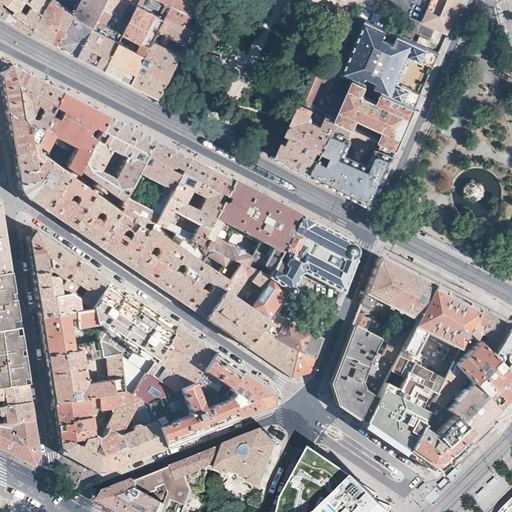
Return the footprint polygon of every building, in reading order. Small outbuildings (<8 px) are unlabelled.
[(0,0),(0,2),(13,12),(28,23),(35,28),(50,0),(0,0)] [(50,39),(59,44),(76,13),(56,0),(50,0),(35,28),(42,33),(41,35),(50,39)] [(71,50),(80,54),(108,0),(82,0),(76,13),(59,44),(71,50)] [(108,0),(80,54),(93,61),(105,68),(120,40),(125,31),(141,0),(108,0)] [(208,0),(141,0),(125,31),(144,41),(140,50),(120,40),(105,68),(119,75),(132,82),(167,15),(194,29),(208,0)] [(461,0),(431,0),(422,22),(447,33),(456,12),(461,0)] [(17,22),(41,35),(42,33),(35,28),(28,23),(13,12),(0,2),(0,13),(9,18),(17,22)] [(149,90),(161,96),(194,29),(167,15),(132,82),(149,90)] [(434,65),(439,52),(432,48),(365,20),(343,72),(344,73),(353,76),(416,105),(422,92),(398,81),(410,54),(434,65)] [(144,41),(125,31),(120,40),(140,50),(144,41)] [(432,40),(421,35),(419,42),(429,46),(432,40)] [(439,52),(442,44),(435,41),(432,48),(439,52)] [(317,60),(299,100),(310,105),(321,78),(331,83),(336,69),(317,60)] [(0,71),(0,81),(2,93),(5,113),(26,125),(32,128),(41,133),(50,116),(54,107),(62,92),(50,85),(33,77),(14,67),(11,65),(0,71)] [(407,126),(416,105),(353,76),(340,107),(335,117),(338,118),(353,125),(354,125),(358,116),(383,128),(379,137),(382,138),(398,146),(407,126)] [(41,151),(45,153),(61,165),(70,171),(74,173),(77,175),(79,170),(95,139),(91,137),(91,134),(90,133),(88,133),(90,130),(92,130),(94,130),(95,129),(99,131),(107,115),(82,102),(62,92),(54,107),(58,110),(58,112),(60,114),(58,118),(56,117),(54,118),(50,116),(41,133),(34,146),(36,147),(41,151)] [(299,100),(276,155),(295,165),(310,173),(333,128),(338,118),(335,117),(326,113),(322,123),(313,119),(314,116),(311,113),(313,107),(310,105),(299,100)] [(26,126),(26,125),(5,113),(7,123),(11,150),(11,151),(12,158),(14,167),(15,174),(34,169),(33,168),(42,156),(39,154),(34,151),(36,147),(34,146),(41,133),(32,128),(31,131),(24,132),(23,129),(25,128),(26,128),(26,126)] [(94,187),(96,188),(98,190),(101,192),(104,188),(121,199),(123,195),(129,185),(135,173),(154,139),(130,127),(107,115),(99,131),(95,139),(79,170),(88,176),(85,181),(88,183),(91,179),(94,181),(91,185),(94,187)] [(338,118),(333,128),(348,135),(353,125),(338,118)] [(386,175),(398,146),(382,138),(378,148),(375,148),(368,163),(345,153),(348,146),(351,138),(351,137),(351,136),(350,135),(348,135),(333,128),(310,173),(342,189),(366,201),(366,202),(370,203),(372,204),(373,203),(375,201),(385,176),(386,175)] [(172,148),(154,139),(135,173),(169,192),(187,157),(172,148)] [(16,178),(17,184),(18,188),(21,192),(26,196),(31,200),(44,208),(68,174),(70,171),(61,165),(59,168),(42,156),(33,168),(34,169),(15,174),(16,178)] [(158,213),(154,221),(156,222),(171,229),(178,233),(199,242),(203,235),(222,198),(224,193),(232,180),(207,167),(187,157),(169,192),(158,213)] [(93,192),(91,190),(72,177),(68,174),(44,208),(55,216),(70,226),(93,192)] [(291,229),(299,214),(266,197),(232,180),(224,193),(229,196),(226,201),(222,198),(203,235),(214,241),(211,248),(239,261),(245,264),(251,253),(227,239),(234,226),(259,239),(255,245),(277,257),(282,249),(283,249),(286,243),(285,242),(289,234),(284,232),(287,227),(291,229)] [(120,210),(116,208),(95,194),(93,192),(70,226),(80,233),(97,244),(120,210)] [(121,199),(118,204),(122,206),(120,210),(97,244),(109,253),(125,263),(148,230),(145,228),(141,224),(144,220),(151,221),(154,221),(158,213),(123,195),(121,199)] [(299,214),(291,229),(289,234),(285,242),(286,243),(291,245),(285,254),(286,257),(284,262),(276,258),(268,274),(285,288),(270,310),(274,313),(265,331),(314,358),(318,348),(325,329),(318,326),(315,333),(308,331),(301,328),(297,326),(291,323),(286,319),(282,316),(285,310),(283,309),(284,307),(280,304),(288,291),(289,292),(292,291),(293,288),(293,286),(291,285),(299,270),(302,270),(340,290),(354,257),(352,256),(353,255),(354,254),(355,252),(355,250),(355,247),(354,245),(353,244),(352,242),(351,242),(349,241),(348,241),(347,241),(347,239),(322,226),(299,214)] [(167,237),(153,227),(150,226),(148,230),(125,263),(139,273),(151,281),(173,242),(173,241),(167,237)] [(54,243),(32,228),(26,239),(30,271),(46,268),(54,275),(61,282),(77,258),(54,243)] [(167,237),(173,241),(178,233),(171,229),(167,237)] [(428,232),(426,235),(439,242),(441,238),(428,232)] [(177,298),(202,261),(173,241),(173,242),(151,281),(162,288),(177,298)] [(466,250),(464,254),(477,260),(479,257),(466,250)] [(400,346),(431,283),(402,267),(400,267),(382,257),(380,256),(378,256),(377,257),(376,258),(370,274),(366,285),(359,302),(374,308),(379,298),(404,312),(399,321),(376,311),(374,316),(386,321),(382,328),(392,333),(389,337),(376,330),(374,334),(377,336),(386,340),(400,346)] [(61,282),(58,287),(65,292),(74,298),(87,307),(87,308),(89,307),(108,279),(89,266),(77,258),(61,282)] [(414,258),(412,261),(432,271),(434,268),(414,258)] [(177,298),(189,307),(202,316),(227,279),(202,261),(177,298)] [(268,274),(245,264),(239,261),(227,279),(202,316),(217,326),(247,346),(259,327),(270,310),(285,288),(268,274)] [(46,268),(30,271),(32,279),(38,315),(76,309),(74,298),(65,292),(66,294),(57,293),(58,292),(57,287),(55,287),(54,278),(50,278),(50,276),(54,275),(46,268)] [(7,270),(0,271),(0,387),(25,383),(17,332),(10,289),(7,270)] [(452,276),(450,279),(463,286),(465,283),(452,276)] [(125,392),(131,393),(146,370),(176,325),(147,305),(116,284),(108,279),(89,307),(93,323),(96,340),(100,358),(104,357),(119,355),(125,392)] [(464,327),(475,305),(453,294),(431,283),(400,346),(386,340),(383,346),(374,341),(371,348),(393,360),(388,369),(433,391),(443,371),(440,369),(437,374),(409,359),(418,339),(425,343),(428,335),(437,339),(435,344),(452,352),(456,344),(464,327)] [(488,312),(475,305),(464,327),(476,339),(477,337),(474,335),(477,330),(478,331),(480,332),(482,333),(485,334),(479,343),(487,351),(506,321),(488,312)] [(87,308),(87,307),(76,309),(38,315),(40,333),(44,354),(72,349),(66,316),(72,316),(74,326),(93,323),(89,307),(87,308)] [(351,323),(361,328),(367,317),(356,312),(351,323)] [(487,351),(511,377),(511,324),(506,321),(487,351)] [(374,334),(361,328),(351,323),(337,363),(335,366),(330,382),(335,402),(345,408),(362,421),(388,369),(393,360),(371,348),(374,341),(377,336),(374,334)] [(176,325),(146,370),(174,390),(192,383),(214,351),(191,335),(176,325)] [(259,327),(247,346),(266,359),(292,377),(309,371),(314,358),(265,331),(259,327)] [(464,327),(456,344),(462,351),(456,357),(452,352),(451,354),(448,359),(496,408),(508,396),(511,391),(511,377),(487,351),(479,343),(476,339),(464,327)] [(100,358),(96,340),(77,344),(77,349),(80,361),(100,358)] [(426,362),(440,369),(443,371),(448,359),(451,354),(434,346),(426,362)] [(72,349),(44,354),(47,375),(51,401),(122,391),(125,392),(119,355),(104,357),(107,377),(111,377),(111,379),(90,383),(89,376),(86,375),(83,376),(80,361),(77,349),(72,349)] [(225,393),(242,369),(225,358),(214,351),(192,383),(202,408),(230,397),(229,395),(225,393)] [(448,359),(443,371),(433,391),(430,397),(472,432),(484,420),(496,408),(448,359)] [(230,397),(236,418),(250,413),(272,404),(273,391),(255,378),(242,369),(225,393),(229,395),(230,397)] [(388,369),(362,421),(377,431),(405,449),(430,397),(433,391),(388,369)] [(147,402),(165,447),(187,438),(220,425),(236,418),(230,397),(202,408),(192,383),(174,390),(146,370),(131,393),(140,398),(147,402)] [(0,405),(28,401),(26,388),(25,383),(0,387),(0,405)] [(125,392),(122,391),(51,401),(55,425),(59,451),(65,455),(79,463),(93,470),(99,473),(114,467),(129,461),(130,461),(119,434),(121,433),(135,407),(140,398),(131,393),(125,392)] [(472,432),(430,397),(405,449),(416,457),(426,464),(429,466),(431,467),(433,467),(436,466),(438,465),(441,462),(454,449),(472,432)] [(147,454),(165,447),(147,402),(140,398),(135,407),(140,422),(134,424),(131,426),(131,429),(121,433),(119,434),(130,461),(147,454)] [(0,422),(31,418),(29,405),(28,401),(0,405),(0,422)] [(31,418),(0,422),(0,448),(12,455),(32,464),(36,455),(32,429),(31,418)] [(279,449),(265,431),(258,434),(227,446),(217,471),(216,473),(231,478),(232,474),(250,482),(249,486),(263,491),(279,449)] [(207,470),(216,473),(217,471),(227,446),(205,454),(172,467),(177,481),(187,477),(193,494),(200,490),(203,483),(202,481),(204,479),(206,474),(205,470),(207,470)] [(386,511),(317,455),(290,507),(288,511),(386,511)] [(186,511),(191,499),(193,494),(187,477),(177,481),(172,467),(151,476),(137,481),(142,493),(166,506),(164,511),(186,511)] [(142,493),(137,481),(118,489),(108,493),(102,503),(117,511),(164,511),(166,506),(142,493)] [(191,499),(186,511),(202,511),(207,502),(205,498),(197,495),(196,497),(195,499),(193,499),(192,499),(191,499)] [(511,511),(511,502),(502,511),(511,511)]
